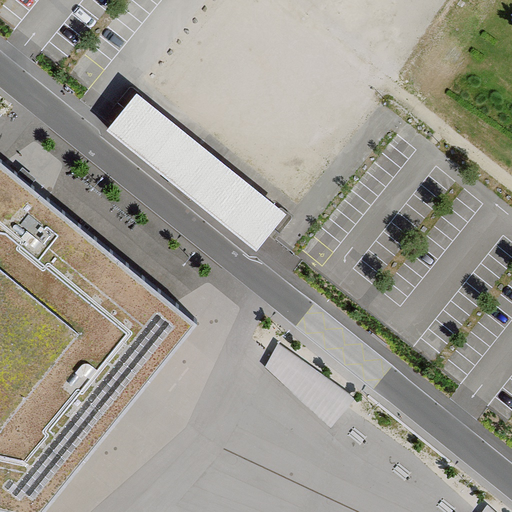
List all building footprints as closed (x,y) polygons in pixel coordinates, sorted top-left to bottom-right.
[(410,0),(434,15),(443,0),(410,0)] [(199,27),(223,46),(242,21),(217,3),(199,27)] [(369,52),(395,70),(413,44),(387,26),(369,52)] [(178,94),(203,68),(179,46),(154,72),(178,94)] [(136,92),(110,125),(259,245),(285,212),(136,92)] [(320,120),(343,138),(362,115),(339,96),(320,120)] [(214,121),(239,142),(259,119),(233,97),(214,121)] [(275,175),(306,174),(305,144),(274,146),(275,175)] [(0,504),(36,511),(43,511),(198,320),(0,158),(0,504)] [(354,399),(280,343),(265,367),(331,428),(354,399)]
